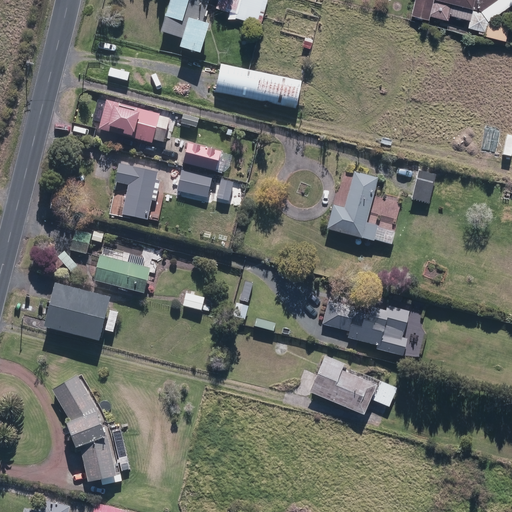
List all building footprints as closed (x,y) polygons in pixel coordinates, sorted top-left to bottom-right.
[(170,0),(160,33),(182,38),(179,48),(199,54),(207,25),(201,23),(207,0),(170,0)] [(266,0),(217,0),(215,8),(229,11),(227,18),(236,20),(236,17),(261,23),(266,0)] [(220,64),(214,91),(295,108),(301,81),(220,64)] [(107,101),(99,129),(151,143),(152,139),(163,142),(167,126),(173,128),(175,119),(107,101)] [(187,143),(182,163),(214,171),(219,151),(187,143)] [(420,162),(410,199),(429,204),(439,167),(420,162)] [(158,172),(118,164),(115,182),(117,183),(111,214),(153,222),(155,211),(150,210),(152,199),(156,199),(159,184),(156,184),(158,172)] [(171,183),(169,195),(176,196),(177,191),(208,197),(209,188),(218,190),(216,199),(229,202),(233,181),(181,171),(179,184),(171,183)] [(332,205),(325,229),(373,241),(377,225),(372,224),(374,215),(369,214),(371,206),(382,209),(381,216),(396,220),(399,207),(394,206),(396,199),(385,196),(384,201),(379,200),(380,196),(373,195),(377,179),(353,172),(343,208),(332,205)] [(74,230),(70,251),(87,254),(91,232),(74,230)] [(98,258),(93,281),(144,294),(149,272),(155,274),(158,262),(152,261),(154,255),(143,252),(142,256),(105,247),(102,259),(98,258)] [(65,250),(57,256),(70,273),(78,266),(65,250)] [(243,282),(239,300),(248,302),(252,284),(243,282)] [(110,297),(54,283),(44,327),(98,341),(110,297)] [(185,293),(182,306),(202,310),(205,297),(185,293)] [(328,300),(322,325),(349,331),(347,338),(376,345),(375,349),(403,355),(407,338),(400,337),(402,331),(406,332),(410,311),(386,305),(385,311),(370,307),(368,313),(354,310),(355,306),(328,300)] [(236,302),(232,316),(245,320),(249,306),(236,302)] [(324,355),(309,392),(362,415),(370,398),(389,407),(398,388),(378,379),(376,384),(343,370),(345,364),(324,355)] [(69,421),(65,423),(76,449),(80,447),(88,482),(121,475),(108,419),(82,373),(52,389),(69,421)] [(168,499),(140,493),(137,504),(166,510),(168,499)] [(67,511),(69,506),(43,499),(39,511),(37,511),(24,508),(22,511),(67,511)] [(131,511),(96,503),(93,511),(131,511)]
